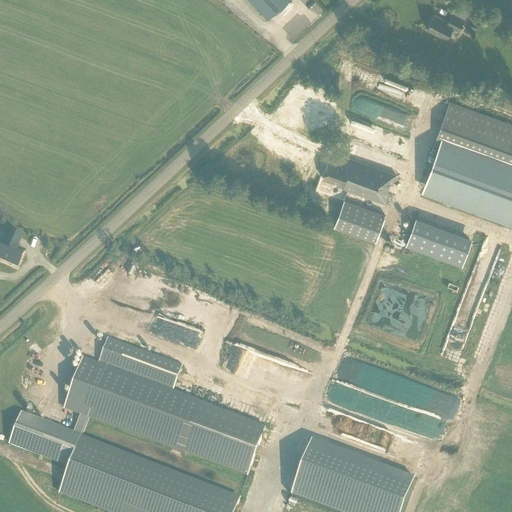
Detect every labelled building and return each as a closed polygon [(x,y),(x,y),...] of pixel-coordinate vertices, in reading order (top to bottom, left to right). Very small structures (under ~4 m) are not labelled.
[(249,0),(267,19),(288,0),(249,0)] [(312,12),(319,15),(322,9),(314,6),(312,12)] [(311,26),(298,13),(280,30),(292,43),(311,26)] [(447,22),(434,15),(426,29),(447,40),(453,28),(459,31),(464,20),(452,14),(447,22)] [(464,32),(472,35),(475,28),(468,24),(464,32)] [(363,115),(363,113),(368,115),(372,105),(357,100),(353,112),(363,115)] [(511,124),(450,102),(431,153),(435,155),(430,167),(420,192),(511,225),(511,124)] [(341,166),(328,161),(322,179),(336,184),(335,187),(385,204),(389,193),(387,192),(389,184),(392,185),(395,175),(344,157),(341,166)] [(386,215),(344,200),(334,228),(376,243),(386,215)] [(1,241),(0,242),(0,259),(17,268),(24,252),(17,248),(21,238),(9,233),(5,243),(1,241)] [(482,268),(494,270),(498,246),(481,243),(476,269),(482,270),(482,268)] [(457,359),(483,284),(469,279),(443,354),(457,359)] [(299,407),(320,344),(258,323),(241,373),(240,373),(236,383),(273,395),(272,398),(299,407)] [(65,408),(81,413),(74,433),(21,413),(8,445),(70,469),(83,436),(90,417),(248,475),(266,427),(172,393),(182,366),(108,338),(98,365),(83,360),(65,408)] [(485,375),(491,347),(476,344),(470,372),(485,375)] [(235,511),(241,497),(83,436),(70,469),(61,491),(116,511),(235,511)] [(294,463),(300,447),(278,439),(272,456),(294,463)] [(42,485),(48,488),(51,482),(46,479),(42,485)]
